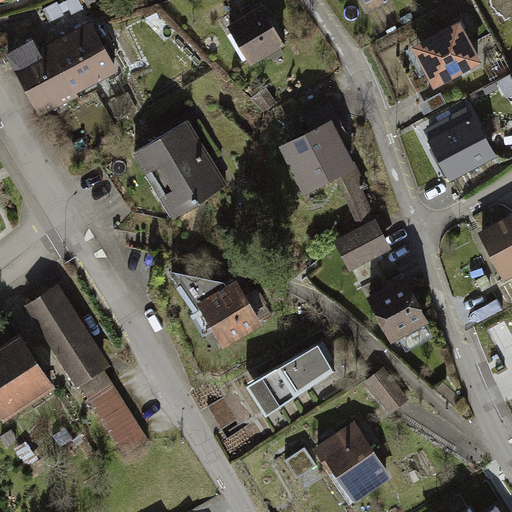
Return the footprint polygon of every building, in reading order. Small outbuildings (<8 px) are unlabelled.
[(388,0),(362,0),(367,10),(388,0)] [(281,40),(257,1),(222,23),(246,62),(281,40)] [(477,63),(456,17),(402,42),(422,87),(477,63)] [(76,88),(116,68),(90,20),(51,40),(76,88)] [(29,36),(3,51),(37,110),(76,88),(51,40),(35,47),(29,36)] [(492,155),(469,105),(424,127),(447,176),(492,155)] [(224,180),(189,117),(132,149),(167,212),(224,180)] [(353,163),(330,119),(286,142),(309,186),(353,163)] [(388,243),(370,212),(328,238),(346,268),(388,243)] [(511,219),(477,235),(499,283),(511,276),(511,219)] [(427,318),(405,270),(361,290),(384,339),(427,318)] [(260,321),(235,277),(194,300),(219,344),(260,321)] [(57,285),(22,306),(70,386),(75,383),(101,367),(105,365),(57,285)] [(0,422),(45,394),(11,340),(0,346),(0,422)] [(342,374),(324,345),(255,387),(273,416),(342,374)] [(101,367),(75,383),(124,456),(151,441),(101,367)] [(390,411),(410,398),(390,369),(370,382),(390,411)] [(392,480),(355,426),(318,450),(355,505),(392,480)]
